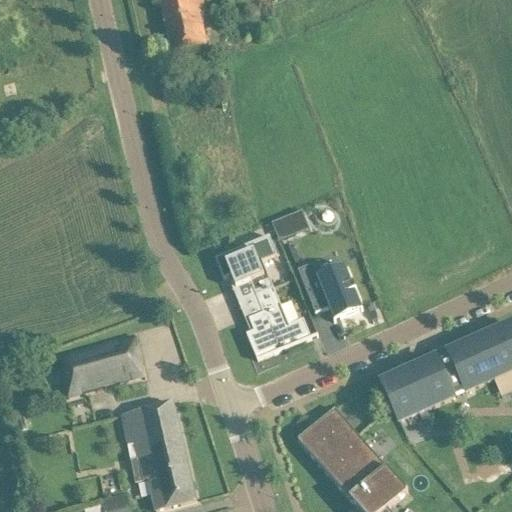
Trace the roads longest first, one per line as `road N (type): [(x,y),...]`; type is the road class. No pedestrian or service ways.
road 1 (residential): [(230,408),(200,318),(163,255),(99,0)]
road 2 (residential): [(230,408),(511,285)]
